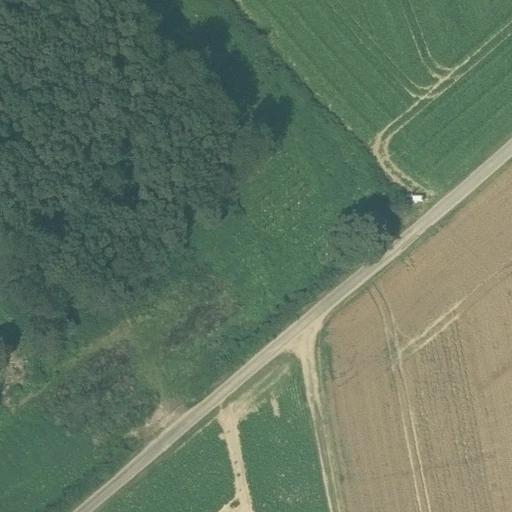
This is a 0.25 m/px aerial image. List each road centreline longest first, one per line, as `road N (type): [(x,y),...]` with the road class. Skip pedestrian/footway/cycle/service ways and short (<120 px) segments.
road 1 (unclassified): [(86,511),(511,150)]
road 2 (track): [(337,511),(300,329)]
